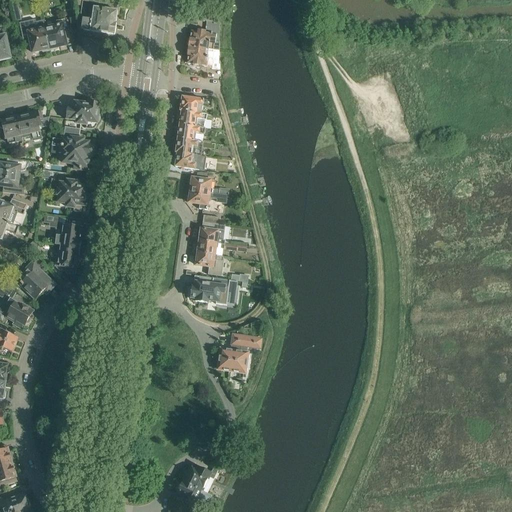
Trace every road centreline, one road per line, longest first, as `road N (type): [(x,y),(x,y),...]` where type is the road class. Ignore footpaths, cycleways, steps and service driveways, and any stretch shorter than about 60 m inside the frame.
road 1 (secondary): [(83,511),(135,175)]
road 2 (residential): [(110,508),(156,507),(180,464),(228,432),(231,418),(209,370),(206,335),(174,304)]
road 3 (track): [(214,88),(268,294),(247,321),(206,335)]
road 4 (residential): [(96,290),(62,312),(28,378),(34,460),(47,489),(62,498)]
road 5 (residential): [(126,75),(96,290)]
road 6 (unclassified): [(110,508),(142,299)]
road 7 (residential): [(96,290),(62,498)]
road 8 (track): [(264,304),(272,330),(267,353),(241,414),(231,418)]
road 9 (residential): [(174,304),(188,220),(178,204),(156,201)]
